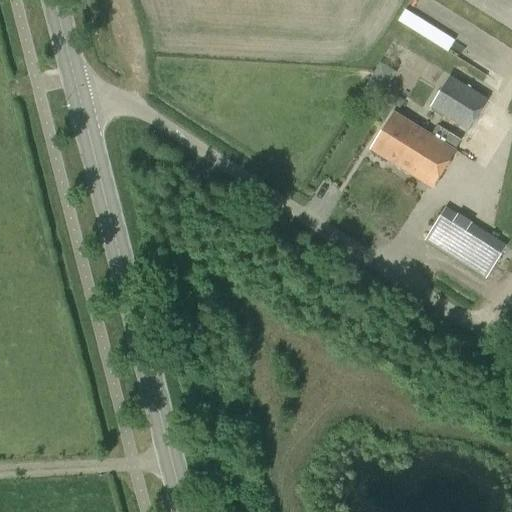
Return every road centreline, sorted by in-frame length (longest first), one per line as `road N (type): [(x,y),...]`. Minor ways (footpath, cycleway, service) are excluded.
road 1 (tertiary): [(511,349),(102,88),(76,92)]
road 2 (secondary): [(182,511),(76,92)]
